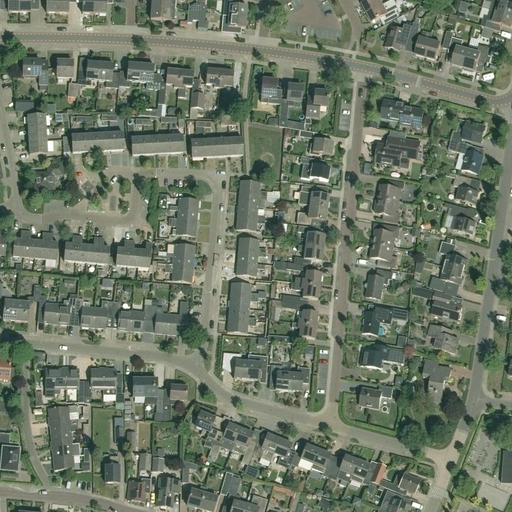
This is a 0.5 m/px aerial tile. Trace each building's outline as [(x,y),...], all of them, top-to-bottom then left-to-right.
[(7,13),(18,13),(18,0),(1,0),(8,0),(7,13)] [(18,0),(18,13),(29,13),(29,1),(36,1),(36,0),(18,0)] [(45,0),(46,13),(57,14),(56,0),(45,0)] [(56,0),(57,14),(68,14),(68,0),(56,0)] [(82,0),(82,14),(94,15),(94,0),(82,0)] [(105,0),(94,0),(94,15),(106,15),(105,0)] [(151,0),(150,8),(175,10),(175,0),(151,0)] [(223,16),(246,18),(247,7),(239,6),(240,1),(233,0),(223,0),(224,0),(223,16)] [(371,0),(361,5),(366,15),(383,6),(380,1),(381,0),(371,0)] [(495,13),(496,13),(511,17),(511,6),(505,4),(505,0),(489,0),(488,3),(491,4),(489,11),(495,13)] [(188,9),(188,11),(199,12),(200,4),(198,4),(188,9)] [(199,12),(198,22),(198,25),(204,26),(205,10),(206,10),(206,7),(201,4),(200,4),(199,12)] [(383,6),(366,15),(372,25),(384,18),(387,24),(398,18),(392,8),(386,12),(383,6)] [(150,8),(150,20),(170,21),(175,21),(175,10),(150,8)] [(192,21),(198,22),(199,12),(188,11),(186,23),(192,24),(192,21)] [(484,15),(481,25),(485,26),(485,28),(496,32),(498,26),(511,29),(511,25),(511,17),(496,13),(495,13),(489,11),(487,17),(484,15)] [(223,16),(222,24),(226,26),(228,26),(227,28),(245,29),(246,18),(223,16)] [(414,23),(412,28),(409,40),(415,41),(420,25),(419,25),(420,20),(416,19),(414,24),(414,23)] [(406,52),(409,40),(412,28),(406,26),(404,32),(391,28),(386,48),(400,52),(400,51),(406,52)] [(442,49),(448,51),(452,38),(453,34),(446,32),(442,49)] [(470,43),(478,45),(480,39),(472,37),(470,43)] [(414,56),(425,59),(430,41),(419,38),(414,56)] [(451,66),(463,69),(468,51),(461,49),(463,41),(452,38),(448,51),(455,53),(451,66)] [(441,44),(430,41),(425,59),(436,61),(441,44)] [(474,72),(475,72),(479,59),(485,61),(489,48),(478,45),(477,48),(470,46),(468,51),(463,69),(464,69),(463,70),(464,72),(472,74),(474,73),(474,72)] [(39,86),(39,91),(46,91),(46,86),(47,86),(47,62),(39,62),(22,62),(22,78),(39,78),(39,86)] [(71,79),(72,62),(56,62),(56,79),(71,79)] [(85,81),(98,82),(100,64),(87,63),(86,72),(79,71),(78,85),(77,86),(85,87),(85,81)] [(113,65),(100,64),(98,82),(106,83),(105,88),(118,90),(118,88),(119,75),(112,74),(113,65)] [(132,83),(139,84),(140,65),(128,64),(127,74),(119,73),(119,75),(118,88),(131,89),(132,83)] [(153,66),(140,65),(139,84),(147,84),(146,90),(159,91),(160,76),(152,76),(153,66)] [(173,89),(177,90),(178,90),(179,73),(166,71),(165,86),(173,87),(173,89)] [(213,89),(219,90),(220,72),(206,71),(205,86),(213,87),(213,89)] [(233,73),(220,72),(219,90),(223,90),(223,88),(232,88),(233,73)] [(191,89),(193,74),(179,73),(178,90),(177,90),(177,99),(184,100),(185,88),(191,89)] [(260,103),(280,105),(280,104),(281,91),(275,90),(276,81),(262,80),(260,103)] [(76,99),(77,86),(78,85),(69,84),(67,98),(76,99)] [(280,105),(279,116),(278,122),(285,123),(287,107),(292,108),(293,103),(300,103),(302,87),(288,86),(286,104),(280,104),(280,105)] [(159,91),(157,105),(157,118),(161,118),(165,118),(165,105),(164,105),(165,91),(159,91)] [(318,120),(320,108),(326,109),(328,93),(314,92),(313,99),(307,98),(305,119),(318,120)] [(190,109),(203,110),(204,95),(191,94),(190,109)] [(389,120),(401,122),(404,106),(384,103),(382,116),(387,117),(389,120)] [(404,106),(401,122),(400,125),(412,127),(416,125),(421,126),(423,112),(404,109),(404,106)] [(27,130),(45,130),(45,117),(27,118),(27,130)] [(481,144),(486,129),(467,124),(464,135),(454,132),(451,142),(464,145),(465,140),(481,144)] [(46,142),(45,130),(27,130),(28,143),(46,142)] [(14,141),(26,140),(26,131),(14,131),(14,141)] [(312,140),(313,134),(299,132),(298,138),(312,140)] [(388,146),(379,144),(375,164),(400,168),(401,157),(417,160),(420,141),(420,142),(404,140),(405,134),(391,132),(391,137),(389,136),(388,146)] [(123,134),(109,135),(110,153),(124,152),(123,134)] [(97,135),(84,136),(85,154),(98,154),(97,135)] [(109,135),(97,135),(98,154),(110,153),(109,135)] [(85,154),(84,136),(71,137),(72,155),(85,154)] [(169,137),(156,138),(157,156),(170,156),(169,137)] [(182,137),(169,137),(170,156),(183,155),(182,137)] [(156,138),(144,139),(145,157),(157,156),(156,138)] [(145,157),(144,139),(131,140),(132,158),(145,157)] [(230,158),(229,140),(216,141),(217,159),(230,158)] [(242,140),(229,140),(230,158),(243,158),(242,140)] [(330,157),(333,143),(314,140),(313,145),(311,145),(309,155),(319,157),(319,155),(330,157)] [(203,142),(204,160),(217,159),(216,141),(203,142)] [(47,155),(46,142),(28,143),(28,156),(47,155)] [(204,160),(203,142),(190,142),(191,160),(204,160)] [(451,142),(448,151),(466,156),(462,172),(477,176),(482,157),(471,154),(472,148),(464,145),(451,142)] [(330,170),(322,168),(323,162),(301,158),(300,164),(312,166),(309,179),(327,183),(330,170)] [(65,167),(62,167),(47,167),(47,174),(34,175),(34,191),(54,190),(53,177),(69,176),(69,168),(65,169),(65,167)] [(447,178),(455,180),(453,187),(459,189),(456,201),(476,206),(479,193),(469,190),(471,180),(456,176),(448,174),(447,178)] [(380,187),(378,201),(399,204),(401,190),(404,191),(405,184),(389,182),(388,188),(380,187)] [(241,183),(240,195),(267,198),(267,197),(267,193),(259,192),(260,184),(241,183)] [(300,194),(298,206),(310,207),(309,208),(326,210),(328,198),(315,196),(316,190),(301,188),(300,194)] [(267,198),(240,195),(238,207),(258,209),(258,202),(266,203),(267,198)] [(178,212),(178,213),(197,214),(199,202),(179,200),(178,208),(170,207),(170,211),(178,212)] [(378,201),(377,207),(375,208),(374,212),(376,213),(376,215),(383,217),(383,223),(398,225),(399,219),(397,218),(399,204),(378,201)] [(473,236),(476,224),(466,221),(468,210),(453,206),(450,217),(457,219),(453,231),(473,236)] [(258,209),(238,207),(237,219),(265,222),(265,217),(263,217),(257,217),(258,209)] [(325,222),(326,210),(309,208),(309,215),(298,214),(296,225),(311,227),(312,221),(325,222)] [(196,226),(197,214),(178,213),(177,220),(169,220),(169,224),(196,226)] [(264,226),(265,222),(237,219),(236,232),(255,234),(256,225),(264,226)] [(195,239),(196,226),(169,224),(168,227),(176,228),(176,231),(172,231),(172,236),(176,236),(176,237),(195,239)] [(375,231),(373,246),(393,249),(395,235),(398,236),(399,229),(384,227),(383,232),(375,231)] [(307,235),(305,247),(305,248),(323,250),(324,238),(314,236),(315,230),(299,228),(298,233),(307,235)] [(12,258),(23,259),(26,233),(20,232),(20,240),(14,240),(12,258)] [(30,233),(26,233),(23,259),(34,260),(36,242),(30,242),(30,233)] [(41,243),(36,242),(34,260),(45,261),(47,234),(42,234),(41,243)] [(53,235),(47,234),(45,261),(56,262),(57,244),(52,244),(53,235)] [(63,263),(75,264),(77,238),(72,237),(72,246),(65,245),(63,263)] [(82,238),(77,238),(75,264),(85,265),(87,247),(81,247),(82,238)] [(93,248),(87,247),(85,265),(96,266),(99,240),(94,239),(93,248)] [(103,240),(99,240),(96,266),(107,267),(109,249),(102,249),(103,240)] [(239,240),(238,253),(266,255),(266,251),(258,250),(259,242),(239,240)] [(115,268),(127,269),(129,243),(124,242),(123,251),(117,250),(115,268)] [(134,243),(129,243),(127,269),(138,270),(139,252),(133,252),(134,243)] [(448,256),(444,269),(464,274),(467,262),(453,258),(456,247),(443,243),(440,254),(448,256)] [(145,253),(139,252),(138,270),(149,271),(151,245),(146,244),(145,253)] [(166,254),(166,258),(193,260),(194,248),(175,246),(174,255),(166,254)] [(294,266),(301,267),(310,268),(311,262),(321,264),(323,250),(305,248),(305,247),(298,246),(297,252),(304,254),(303,260),(295,259),(294,266)] [(392,258),(393,249),(373,246),(370,260),(378,262),(377,268),(396,271),(398,259),(392,258)] [(238,253),(237,265),(257,267),(257,259),(266,259),(266,255),(238,253)] [(192,272),(193,260),(166,258),(174,258),(173,266),(165,266),(165,263),(157,262),(157,269),(165,270),(192,272)] [(285,272),(286,264),(276,263),(275,271),(285,272)] [(264,271),(264,273),(270,274),(271,267),(265,266),(265,267),(257,267),(237,265),(236,277),(256,279),(256,271),(264,271)] [(460,287),(464,274),(444,269),(441,281),(433,279),(430,289),(444,293),(446,283),(460,287)] [(191,285),(192,272),(165,270),(164,274),(172,275),(171,283),(191,285)] [(369,277),(367,290),(366,299),(381,302),(384,285),(388,286),(388,281),(392,281),(393,274),(377,271),(376,278),(369,277)] [(303,281),(302,286),(319,289),(321,275),(306,273),(305,281),(303,281)] [(317,302),(319,289),(302,286),(295,285),(295,284),(291,284),(290,290),(294,291),(294,292),(303,293),(302,300),(317,302)] [(0,299),(1,300),(1,298),(4,299),(2,321),(15,322),(16,303),(11,303),(11,299),(10,299),(11,296),(6,291),(2,290),(3,286),(0,285),(0,299)] [(232,285),(231,297),(258,300),(266,300),(266,294),(258,293),(258,295),(250,294),(251,287),(232,285)] [(413,296),(425,299),(427,291),(415,287),(413,296)] [(24,301),(24,304),(16,303),(15,322),(27,323),(29,305),(32,305),(33,302),(39,303),(39,297),(40,289),(34,288),(33,298),(29,298),(24,301)] [(449,294),(462,298),(463,292),(451,289),(449,294)] [(278,322),(280,309),(294,311),(296,298),(282,297),(283,295),(271,293),(269,321),(278,322)] [(428,309),(434,311),(432,316),(458,324),(463,308),(450,305),(452,298),(436,293),(434,299),(431,298),(428,309)] [(43,325),(55,326),(57,306),(45,305),(46,297),(39,297),(39,303),(38,311),(44,312),(43,325)] [(231,297),(230,310),(249,311),(250,303),(258,303),(258,300),(231,297)] [(69,315),(75,315),(77,300),(69,300),(68,302),(63,301),(63,306),(57,306),(55,326),(68,327),(69,315)] [(80,328),(93,329),(94,309),(88,309),(88,305),(82,304),(83,301),(77,300),(75,315),(81,316),(80,328)] [(154,335),(166,336),(168,316),(156,315),(157,303),(151,302),(149,322),(155,323),(154,335)] [(167,313),(167,302),(158,302),(158,313),(167,313)] [(106,318),(112,318),(114,304),(101,303),(101,310),(94,309),(93,329),(104,330),(106,318)] [(180,325),(186,325),(187,311),(188,304),(182,303),(181,310),(181,317),(168,316),(166,336),(179,337),(179,336),(180,325)] [(120,304),(114,304),(112,318),(118,319),(117,331),(130,332),(131,313),(119,312),(120,304)] [(143,321),(149,322),(151,307),(144,307),(144,314),(131,313),(130,332),(142,334),(143,321)] [(387,309),(387,310),(374,308),(373,315),(366,313),(363,335),(378,338),(380,324),(388,326),(389,318),(392,318),(393,310),(387,309)] [(230,310),(228,322),(256,324),(256,320),(248,320),(249,311),(230,310)] [(299,321),(298,326),(316,328),(318,315),(303,313),(302,321),(299,321)] [(255,328),(256,324),(228,322),(227,334),(247,336),(248,328),(255,328)] [(314,341),(316,328),(298,326),(298,331),(301,331),(299,339),(314,341)] [(452,340),(454,333),(431,327),(428,338),(438,341),(435,350),(455,356),(459,342),(452,340)] [(312,360),(313,348),(302,347),(301,354),(305,354),(304,359),(312,360)] [(382,361),(388,362),(399,364),(401,351),(391,349),(391,350),(378,348),(373,347),(372,355),(364,353),(361,367),(381,371),(382,361)] [(233,381),(247,382),(248,363),(240,363),(241,357),(229,356),(228,371),(234,371),(233,381)] [(248,363),(247,382),(259,383),(260,374),(266,374),(267,359),(248,357),(248,363)] [(420,368),(422,359),(413,358),(412,366),(420,368)] [(15,369),(9,369),(10,361),(0,360),(0,380),(14,382),(15,369)] [(449,384),(451,370),(426,366),(424,380),(429,381),(427,393),(430,393),(428,404),(441,406),(445,383),(449,384)] [(275,392),(288,393),(290,375),(282,374),(283,368),(271,367),(270,383),(276,383),(275,392)] [(297,376),(290,375),(288,393),(301,394),(302,385),(308,386),(309,371),(297,370),(297,376)] [(47,383),(46,398),(54,398),(54,396),(59,395),(59,391),(66,391),(66,371),(53,371),(53,383),(47,383)] [(78,404),(84,404),(84,383),(78,383),(78,371),(66,371),(66,391),(78,391),(78,404)] [(102,391),(103,372),(90,371),(90,383),(84,383),(84,404),(90,405),(90,391),(102,391)] [(115,372),(103,372),(102,391),(102,396),(115,396),(115,404),(115,410),(124,410),(124,402),(124,395),(122,395),(122,384),(115,384),(115,372)] [(132,399),(145,399),(144,381),(132,381),(132,399)] [(144,381),(145,399),(145,405),(156,406),(156,419),(162,419),(162,416),(162,410),(163,406),(163,404),(156,403),(156,381),(144,381)] [(391,400),(393,389),(380,387),(379,394),(362,391),(360,407),(379,410),(381,399),(391,400)] [(163,404),(163,406),(177,406),(177,402),(186,402),(186,388),(170,388),(170,391),(163,391),(163,404)] [(130,416),(130,402),(124,402),(124,421),(134,421),(134,416),(130,416)] [(48,411),(49,423),(69,421),(68,415),(76,414),(76,407),(68,408),(68,409),(48,411)] [(208,418),(209,415),(198,411),(194,420),(197,421),(194,428),(202,431),(200,436),(206,438),(203,447),(210,450),(218,432),(210,429),(214,420),(208,418)] [(69,421),(49,423),(50,435),(70,433),(70,434),(78,433),(78,426),(70,427),(69,421)] [(219,429),(218,432),(210,450),(208,456),(216,459),(220,448),(229,451),(231,450),(240,430),(228,425),(225,431),(219,429)] [(123,445),(123,429),(114,429),(115,445),(123,445)] [(250,441),(252,435),(240,430),(231,450),(232,451),(231,451),(244,456),(241,464),(248,466),(252,455),(256,444),(250,441)] [(70,433),(50,435),(51,448),(71,446),(70,434),(70,433)] [(127,433),(126,452),(135,452),(136,433),(127,433)] [(0,434),(0,447),(3,448),(0,472),(16,474),(16,471),(18,472),(19,465),(17,465),(19,453),(18,453),(19,444),(10,444),(11,437),(10,437),(10,435),(0,434)] [(266,436),(262,446),(256,444),(252,455),(270,463),(273,455),(279,441),(266,436)] [(291,446),(279,441),(273,455),(279,457),(276,465),(289,470),(295,455),(289,452),(291,446)] [(51,448),(52,460),(72,458),(71,446),(51,448)] [(293,472),(295,467),(297,468),(297,467),(310,472),(310,470),(318,451),(306,446),(301,457),(295,455),(289,470),(293,472)] [(328,463),(330,456),(318,451),(310,470),(311,470),(310,472),(328,479),(334,465),(328,463)] [(511,454),(504,454),(502,485),(511,486),(511,454)] [(149,472),(150,455),(140,455),(139,471),(149,472)] [(340,468),(334,465),(328,479),(335,482),(336,479),(348,484),(350,481),(352,476),(351,476),(357,462),(344,457),(340,468)] [(72,458),(52,460),(54,472),(74,470),(72,458)] [(119,484),(119,467),(118,467),(118,458),(109,458),(109,467),(105,467),(105,484),(119,484)] [(151,473),(163,474),(164,460),(153,459),(151,473)] [(369,467),(357,462),(351,476),(352,476),(350,481),(361,486),(362,485),(368,487),(370,483),(373,476),(366,473),(369,467)] [(377,486),(380,480),(383,472),(385,468),(377,465),(375,469),(373,476),(370,483),(377,486)] [(414,495),(419,482),(403,475),(398,488),(414,495)] [(226,497),(232,478),(225,476),(220,495),(226,497)] [(159,479),(158,490),(156,507),(172,509),(174,494),(179,495),(181,481),(159,479)] [(150,495),(150,481),(141,480),(141,484),(129,482),(126,501),(144,503),(145,494),(150,495)] [(380,480),(377,486),(394,493),(397,487),(380,480)] [(186,506),(200,510),(204,494),(206,489),(200,487),(199,493),(191,490),(186,506)] [(288,511),(289,511),(301,511),(304,506),(298,504),(300,494),(290,491),(289,497),(292,498),(288,511)] [(379,510),(383,511),(406,511),(409,507),(397,503),(400,497),(386,492),(379,510)] [(212,511),(217,498),(204,494),(200,510),(207,511),(212,511)] [(243,511),(246,505),(238,503),(240,497),(229,494),(225,508),(231,510),(230,511),(243,511)] [(263,511),(267,501),(253,497),(250,506),(246,505),(243,511),(263,511)]
